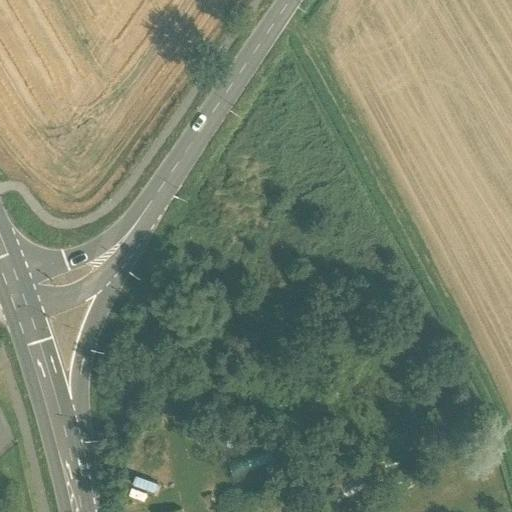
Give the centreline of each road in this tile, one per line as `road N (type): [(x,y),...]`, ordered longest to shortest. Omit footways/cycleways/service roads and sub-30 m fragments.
road 1 (track): [(511,427),(305,36),(281,15)]
road 2 (tertiary): [(165,181),(292,0)]
road 3 (secondary): [(64,430),(83,349),(123,257)]
road 4 (tertiary): [(165,181),(113,239),(17,279)]
road 5 (primary): [(64,430),(28,313)]
